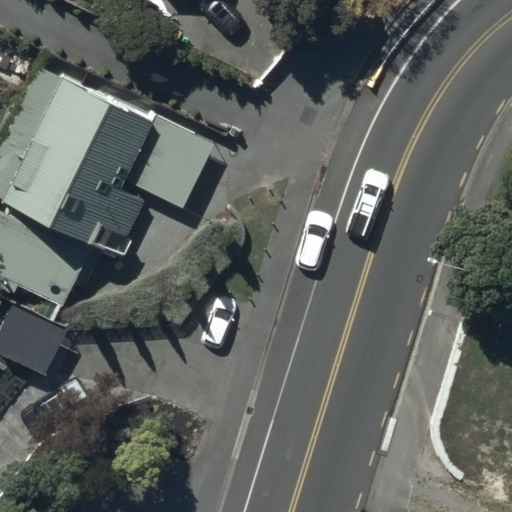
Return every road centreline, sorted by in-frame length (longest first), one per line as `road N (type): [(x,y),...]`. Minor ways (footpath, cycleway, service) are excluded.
road 1 (secondary): [(298,490),(412,145),(467,56),(511,15)]
road 2 (residential): [(158,511),(207,496),(298,490)]
